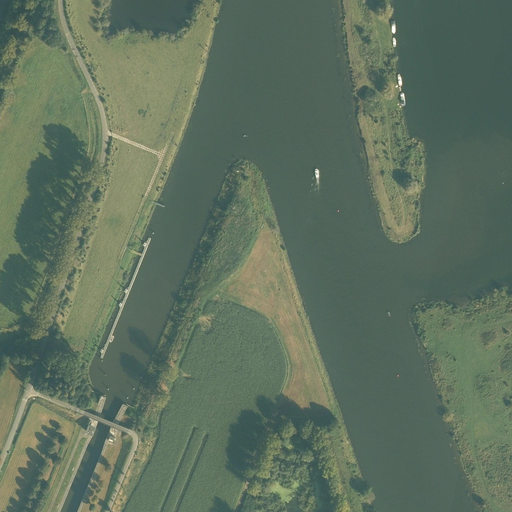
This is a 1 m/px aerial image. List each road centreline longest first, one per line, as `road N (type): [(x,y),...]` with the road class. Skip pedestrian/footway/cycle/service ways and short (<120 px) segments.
road 1 (residential): [(31,390),(105,136),(60,0)]
road 2 (track): [(238,511),(267,434),(285,419),(308,421),(320,432),(346,511)]
road 3 (unclassified): [(107,511),(134,435),(31,390)]
